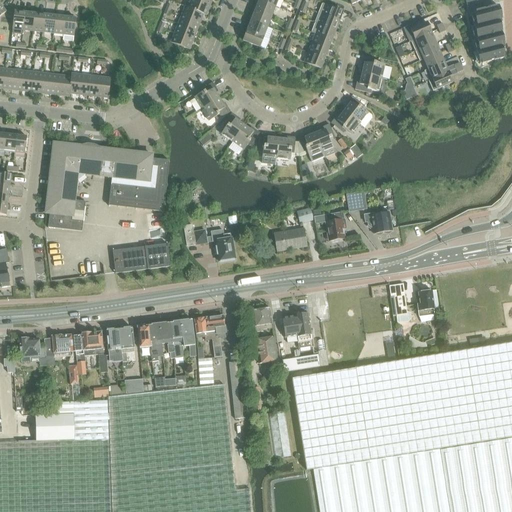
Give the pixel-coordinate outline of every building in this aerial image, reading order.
[(206,16),(210,6),(194,0),(190,0),(187,8),(203,14),(203,15),(206,16)] [(468,0),(469,2),(465,3),(468,14),(473,13),(491,8),(488,0),(468,0)] [(271,17),(275,7),(258,1),(254,11),(271,17)] [(322,4),(318,14),(339,22),(343,12),(322,4)] [(491,8),(473,13),(476,25),(473,26),(476,38),(500,33),(501,33),(499,24),(501,24),(500,20),(501,20),(498,6),(496,7),(496,6),(491,8)] [(184,7),(181,16),(200,23),(203,15),(203,14),(187,8),(184,7)] [(254,11),(250,21),(267,28),(271,17),(254,11)] [(22,35),(23,31),(22,31),(24,13),(14,12),(12,34),(22,35)] [(23,31),(33,32),(35,14),(24,13),(22,31),(23,31)] [(33,32),(43,33),(45,15),(35,14),(33,32)] [(314,24),(315,23),(335,31),(339,22),(318,14),(314,24)] [(43,33),(53,34),(55,16),(45,15),(43,33)] [(53,34),(63,35),(65,18),(55,16),(53,34)] [(181,16),(177,25),(196,32),(200,23),(181,16)] [(75,19),(65,18),(63,35),(62,41),(73,42),(75,19)] [(263,38),(267,28),(250,21),(246,31),(263,38)] [(311,33),(315,34),(331,41),(335,31),(315,23),(314,24),(311,33)] [(413,37),(414,40),(431,33),(426,23),(413,28),(412,25),(403,29),(407,39),(413,37)] [(177,25),(174,34),(193,41),(196,32),(177,25)] [(259,48),(263,38),(246,31),(242,41),(259,48)] [(411,42),(415,52),(435,43),(431,33),(414,40),(411,42)] [(476,38),(479,51),(476,51),(479,65),(481,65),(490,63),(490,62),(493,61),(493,62),(502,59),(504,58),(502,50),(504,49),(502,46),(504,45),(500,33),(476,38)] [(189,50),(193,41),(174,34),(170,43),(189,50)] [(328,50),(331,41),(315,34),(311,44),(328,50)] [(419,62),(423,60),(439,53),(435,43),(415,52),(419,62)] [(311,44),(307,53),(324,60),(328,50),(311,44)] [(400,57),(405,55),(401,45),(396,47),(400,57)] [(320,69),(324,60),(307,53),(303,63),(320,69)] [(423,60),(427,70),(444,63),(439,53),(423,60)] [(364,64),(361,74),(381,79),(384,66),(377,64),(378,61),(362,57),(361,64),(364,64)] [(448,73),(444,63),(427,70),(424,72),(428,82),(432,80),(448,73)] [(3,90),(4,90),(12,91),(14,71),(5,70),(3,90)] [(12,91),(15,91),(22,92),(24,72),(14,71),(12,91)] [(22,92),(25,92),(30,93),(33,73),(24,72),(22,92)] [(30,93),(36,94),(41,94),(43,74),(33,73),(30,93)] [(452,83),(448,73),(432,80),(436,90),(452,83)] [(41,94),(47,95),(51,95),(53,75),(43,74),(41,94)] [(71,74),(71,77),(68,94),(69,94),(80,96),(82,75),(71,74)] [(378,92),(381,79),(361,74),(359,84),(356,83),(354,90),(370,94),(371,91),(378,92)] [(51,95),(57,96),(60,96),(62,76),(53,75),(51,95)] [(80,96),(88,97),(89,97),(91,77),(82,75),(80,96)] [(69,97),(69,94),(68,94),(71,77),(62,76),(60,96),(69,97)] [(89,97),(98,98),(100,78),(91,77),(89,97)] [(405,78),(407,88),(414,86),(411,77),(405,78)] [(110,79),(100,78),(98,98),(107,99),(110,79)] [(194,98),(201,110),(218,99),(213,90),(216,89),(212,83),(198,91),(200,94),(194,98)] [(404,91),(406,97),(416,93),(414,87),(404,91)] [(349,104),(343,112),(359,124),(360,124),(364,128),(372,119),(371,116),(362,109),(364,106),(351,96),(347,102),(349,104)] [(224,108),(218,99),(201,110),(208,121),(214,118),(216,121),(230,112),(226,106),(224,108)] [(351,135),(359,124),(343,112),(337,120),(335,118),(330,123),(343,133),(345,131),(351,135)] [(221,135),(232,143),(244,126),(235,120),(237,118),(231,114),(222,127),(225,129),(221,135)] [(324,130),(314,134),(322,153),(322,152),(325,158),(336,153),(334,148),(335,148),(332,141),(335,140),(329,125),(322,127),(324,130)] [(252,132),(244,126),(232,143),(243,151),(247,145),(250,147),(259,133),(254,129),(252,132)] [(10,135),(5,134),(3,152),(13,153),(16,133),(11,132),(10,135)] [(16,133),(13,153),(13,158),(23,159),(26,137),(20,136),(20,134),(16,133)] [(261,164),(275,165),(278,139),(268,138),(268,135),(261,134),(259,150),(263,150),(262,158),(261,164)] [(322,153),(314,134),(305,138),(303,135),(297,138),(303,153),(306,151),(311,163),(324,157),(324,158),(325,158),(322,152),(322,153)] [(288,140),(278,139),(275,165),(276,159),(289,161),(290,154),(293,154),(295,138),(288,137),(288,140)] [(163,213),(169,161),(151,159),(151,156),(104,150),(103,150),(100,149),(99,148),(81,146),(79,146),(77,147),(75,147),(53,144),(45,214),(49,214),(47,228),(81,232),(85,202),(73,201),(76,180),(83,174),(111,178),(108,206),(163,213)] [(353,156),(348,150),(343,154),(348,160),(353,156)] [(0,173),(0,184),(9,185),(10,175),(0,173)] [(0,184),(0,194),(8,195),(9,185),(0,184)] [(366,210),(363,193),(346,196),(348,212),(366,210)] [(9,206),(6,206),(0,204),(0,215),(5,216),(6,211),(9,211),(9,206)] [(299,224),(313,220),(309,208),(296,212),(299,224)] [(340,230),(346,230),(344,220),(343,220),(342,213),(314,218),(315,225),(326,223),(329,242),(331,242),(332,244),(336,243),(337,241),(342,240),(340,230)] [(374,235),(375,235),(377,236),(379,236),(381,235),(382,234),(383,233),(385,234),(387,235),(389,234),(391,232),(392,232),(389,213),(374,215),(373,214),(364,216),(365,223),(367,223),(368,226),(371,228),(373,228),(374,235)] [(235,216),(227,218),(229,226),(237,224),(235,216)] [(210,233),(210,237),(204,238),(203,231),(192,233),(191,225),(183,227),(184,234),(186,246),(214,242),(217,262),(219,261),(219,262),(233,260),(233,259),(234,259),(231,239),(230,239),(229,234),(223,235),(222,231),(210,233)] [(276,252),(305,247),(302,230),(273,234),(276,252)] [(115,274),(170,267),(167,245),(112,251),(115,274)] [(8,264),(6,249),(0,250),(0,287),(1,288),(1,289),(9,287),(8,275),(7,275),(6,270),(5,264),(8,264)] [(433,321),(432,315),(433,315),(432,310),(437,309),(435,292),(431,292),(430,292),(429,289),(424,290),(423,293),(418,294),(420,304),(417,305),(418,317),(421,322),(433,321)] [(393,296),(396,317),(397,323),(408,321),(410,319),(410,313),(406,312),(404,295),(393,296)] [(262,331),(272,329),(269,309),(250,312),(252,320),(250,321),(251,327),(253,326),(254,333),(262,332),(262,331)] [(294,317),(281,319),(284,338),(286,338),(287,344),(311,340),(307,313),(294,315),(294,317)] [(223,316),(206,318),(207,329),(214,328),(215,337),(218,336),(218,340),(220,340),(225,339),(225,334),(226,333),(223,316)] [(222,358),(220,340),(218,340),(218,336),(215,337),(214,328),(207,329),(206,318),(194,320),(196,339),(204,337),(205,341),(212,340),(215,359),(222,358)] [(191,321),(180,323),(183,347),(188,346),(190,357),(195,357),(193,341),(191,321)] [(184,357),(183,347),(180,323),(169,324),(174,359),(184,357)] [(169,324),(159,325),(161,344),(162,344),(167,344),(168,353),(169,353),(170,359),(174,359),(169,324)] [(163,357),(162,344),(161,344),(159,325),(148,327),(150,347),(149,347),(151,362),(158,361),(157,357),(163,357)] [(139,349),(149,347),(150,347),(148,327),(136,328),(139,349)] [(132,329),(119,330),(122,363),(126,362),(125,354),(134,353),(132,329)] [(110,363),(122,362),(119,330),(106,331),(108,351),(109,351),(110,363)] [(92,333),(81,334),(81,336),(82,352),(83,352),(83,357),(84,357),(98,356),(100,374),(107,373),(105,356),(103,355),(102,350),(102,349),(101,332),(92,333)] [(44,340),(44,348),(45,357),(53,357),(53,354),(73,353),(71,336),(61,336),(51,337),(51,339),(44,340)] [(85,362),(84,357),(83,357),(83,352),(82,352),(81,336),(79,336),(74,336),(76,366),(77,376),(84,375),(84,363),(85,362)] [(277,361),(273,338),(255,341),(259,364),(277,361)] [(45,358),(45,357),(44,348),(38,349),(37,339),(27,340),(27,339),(19,340),(20,358),(21,358),(21,363),(30,362),(29,358),(38,358),(39,359),(45,359),(45,358)] [(434,339),(425,342),(425,343),(426,348),(436,344),(434,339)] [(511,343),(291,380),(306,471),(313,470),(440,450),(511,438),(511,343)] [(392,344),(385,345),(388,360),(394,359),(392,344)] [(319,352),(317,352),(318,355),(320,367),(328,366),(325,351),(324,351),(319,352)] [(199,385),(213,384),(211,359),(198,360),(199,385)] [(7,373),(14,373),(13,360),(4,361),(4,367),(6,367),(7,373)] [(234,419),(245,418),(239,362),(228,364),(234,419)] [(76,366),(68,367),(70,386),(78,385),(77,376),(76,366)] [(174,378),(175,379),(175,386),(186,385),(185,377),(174,378)] [(155,388),(165,387),(164,380),(164,378),(154,379),(155,388)] [(124,381),(124,386),(125,395),(125,396),(143,394),(141,380),(124,381)] [(107,398),(111,484),(111,511),(250,511),(249,489),(222,492),(173,496),(171,473),(188,471),(188,476),(221,473),(231,459),(223,385),(143,394),(125,396),(107,398)] [(108,386),(109,397),(125,395),(124,386),(117,387),(117,385),(108,386)] [(94,389),(95,398),(109,396),(107,387),(94,389)] [(253,387),(255,410),(262,409),(260,387),(253,387)] [(106,402),(74,403),(75,441),(18,443),(0,443),(0,511),(109,511),(109,485),(106,402)] [(17,416),(18,443),(75,441),(74,403),(54,403),(55,415),(17,416)] [(284,412),(268,414),(275,459),(290,457),(284,412)] [(511,511),(511,438),(440,450),(313,470),(315,484),(319,511),(511,511)] [(222,484),(221,473),(188,476),(188,471),(171,473),(173,496),(222,492),(222,484)]
